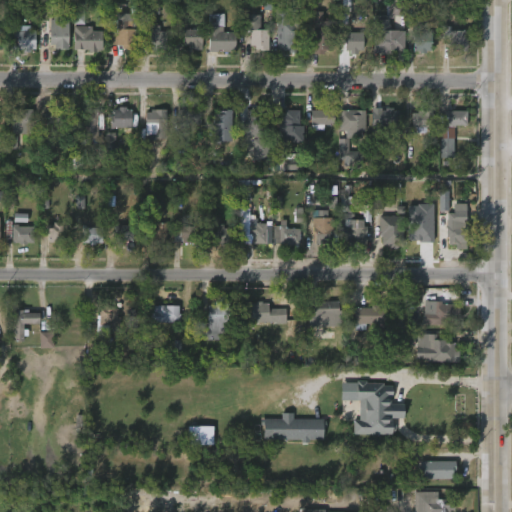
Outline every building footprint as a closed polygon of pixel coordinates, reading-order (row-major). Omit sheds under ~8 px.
[(349,0),(343,0),(339,0),(340,11),(350,10),(349,0)] [(404,2),(405,50),(373,52),(373,21),(389,22),(389,29),(394,29),(395,15),(386,15),(386,4),(389,4),(389,1),(404,2)] [(136,14),(137,50),(125,50),(125,46),(109,46),(109,22),(131,20),(130,4),(139,4),(139,14),(136,14)] [(289,9),(289,24),(293,24),(293,21),(303,21),(303,49),(296,49),(296,52),(289,52),(289,49),(277,49),(276,9),(289,9)] [(83,25),(84,10),(73,10),(73,24),(83,25)] [(223,13),(223,31),(235,31),(235,49),(230,49),(230,52),(222,52),(222,49),(217,49),(217,52),(209,52),(208,13),(223,13)] [(260,14),(260,29),(269,29),(269,49),(255,48),(255,45),(250,45),(250,30),(242,30),(242,15),(260,14)] [(58,16),(58,19),(68,19),(68,45),(66,45),(66,49),(54,49),(54,44),(50,44),(50,18),(58,16)] [(15,22),(15,25),(30,25),(30,31),(35,31),(35,49),(29,49),(29,51),(22,51),(22,48),(16,48),(16,38),(15,38),(15,48),(8,48),(8,22),(15,22)] [(159,25),(159,30),(167,30),(167,50),(148,49),(148,54),(141,53),(141,31),(148,31),(148,25),(159,25)] [(450,25),(450,30),(468,30),(468,50),(454,49),(454,46),(449,45),(449,38),(442,38),(442,25),(450,25)] [(92,27),(92,31),(103,32),(103,49),(97,49),(97,53),(90,53),(90,50),(74,50),(75,26),(92,27)] [(202,34),(202,49),(193,49),(193,44),(183,44),(184,29),(202,29),(202,34)] [(315,55),(314,30),(333,31),(333,51),(325,51),(325,55),(315,55)] [(363,37),(363,50),(350,52),(350,50),(345,50),(345,32),(363,32),(363,37)] [(427,51),(427,53),(414,51),(414,32),(431,32),(431,51),(427,51)] [(260,107),(260,110),(265,110),(265,127),(269,127),(269,136),(260,136),(260,139),(269,139),(269,155),(267,154),(267,161),(255,161),(255,154),(253,154),(253,139),(255,139),(254,136),(238,135),(238,120),(246,121),(246,109),(251,109),(251,106),(260,107)] [(133,129),(111,128),(110,116),(114,116),(114,110),(119,110),(119,107),(132,107),(133,129)] [(31,133),(12,133),(12,111),(17,111),(16,109),(31,108),(31,133)] [(67,123),(44,123),(44,108),(67,109),(67,123)] [(146,140),(144,140),(145,111),(151,111),(151,109),(168,109),(168,121),(166,121),(166,138),(146,140)] [(187,123),(187,148),(172,148),(173,132),(181,132),(181,125),(179,125),(180,123),(177,123),(177,109),(200,109),(200,124),(187,123)] [(324,124),(324,130),(311,130),(310,109),(334,110),(334,124),(324,124)] [(379,109),(378,129),(397,130),(398,110),(379,109)] [(100,110),(100,118),(99,118),(98,134),(100,135),(99,140),(80,139),(82,114),(90,115),(91,110),(100,110)] [(233,142),(215,142),(214,115),(218,114),(218,111),(232,110),(233,142)] [(300,111),(300,127),(304,127),(304,143),(279,142),(280,113),(284,113),(284,110),(300,111)] [(364,110),(364,131),(361,131),(361,138),(346,138),(346,130),(339,130),(339,110),(364,110)] [(433,110),(433,127),(412,126),(412,112),(417,112),(418,110),(433,110)] [(467,125),(452,124),(452,126),(446,126),(446,124),(444,124),(445,110),(467,110),(467,125)] [(454,158),(453,127),(439,128),(440,158),(454,158)] [(16,149),(17,136),(7,136),(7,149),(16,149)] [(351,139),(351,151),(354,151),(353,167),(345,167),(345,161),(339,161),(339,139),(351,139)] [(72,168),(81,168),(81,156),(72,156),(72,168)] [(284,172),(283,158),(304,157),(305,171),(284,172)] [(347,208),(352,213),(355,214),(355,219),(363,219),(363,226),(366,227),(364,244),(349,244),(349,238),(347,238),(347,226),(340,226),(341,213),(346,213),(343,209),(340,209),(340,191),(348,191),(347,208)] [(438,193),(439,212),(447,211),(447,193),(438,193)] [(433,205),(408,205),(407,242),(433,242),(433,205)] [(468,211),(468,245),(450,245),(450,238),(447,238),(448,213),(455,213),(455,211),(468,211)] [(33,227),(33,242),(26,242),(26,244),(12,242),(14,213),(26,214),(25,226),(33,227)] [(395,215),(404,216),(404,245),(397,245),(397,247),(389,247),(389,245),(381,245),(381,235),(379,235),(379,216),(395,215)] [(333,217),(332,242),(328,241),(328,244),(315,243),(315,236),(313,236),(312,217),(333,217)] [(286,220),(286,228),(300,229),(300,243),(293,243),(293,245),(273,243),(273,225),(279,226),(280,219),(286,220)] [(63,222),(63,243),(48,243),(48,234),(46,234),(46,224),(54,224),(54,222),(63,222)] [(166,223),(166,225),(167,225),(166,243),(151,242),(151,234),(148,234),(148,225),(156,225),(156,222),(166,223)] [(118,223),(133,225),(133,240),(113,242),(113,225),(115,225),(115,223),(118,223)] [(265,223),(265,225),(267,225),(266,243),(251,243),(251,234),(248,234),(249,225),(256,225),(256,223),(265,223)] [(224,224),(224,228),(232,228),(232,243),(224,243),(224,246),(220,246),(220,243),(213,243),(214,225),(224,224)] [(85,225),(88,225),(88,227),(102,227),(101,242),(95,242),(95,244),(88,244),(88,241),(82,241),(82,225),(85,225)] [(199,235),(199,244),(181,244),(181,242),(173,242),(174,229),(180,230),(180,227),(201,227),(201,235),(199,235)] [(221,301),(221,305),(228,305),(228,323),(231,323),(231,332),(218,333),(218,340),(197,340),(197,322),(208,322),(208,305),(214,305),(214,301),(221,301)] [(261,301),(261,304),(268,303),(268,309),(285,308),(286,323),(274,324),(274,322),(271,321),(249,322),(250,304),(256,304),(256,301),(261,301)] [(442,301),(442,303),(459,304),(459,324),(423,325),(423,312),(433,312),(433,301),(442,301)] [(338,320),(338,327),(319,326),(320,320),(309,319),(309,302),(338,303),(338,320)] [(112,304),(112,308),(118,308),(117,317),(119,317),(119,331),(109,331),(109,325),(101,325),(101,322),(99,322),(99,308),(104,308),(104,304),(112,304)] [(166,305),(178,306),(178,314),(180,314),(180,316),(181,316),(181,323),(150,322),(150,312),(153,312),(153,305),(166,305)] [(379,305),(379,308),(386,308),(385,329),(377,329),(377,324),(366,324),(366,332),(355,332),(355,307),(371,308),(371,305),(379,305)] [(23,310),(26,310),(26,312),(39,312),(39,323),(23,323),(23,341),(12,341),(12,310),(23,310)] [(53,332),(39,333),(39,348),(53,348),(53,332)] [(437,334),(437,339),(446,339),(446,343),(455,343),(455,348),(460,348),(459,356),(454,355),(454,362),(431,361),(431,359),(422,358),(422,348),(417,348),(417,335),(437,334)] [(353,435),(392,435),(392,418),(403,418),(403,406),(391,406),(392,383),(341,383),(341,401),(359,401),(359,421),(353,421),(353,435)] [(263,440),(322,440),(322,419),(292,419),(293,413),(281,413),(281,419),(263,419),(263,440)] [(440,456),(440,463),(450,463),(450,480),(423,479),(424,462),(428,462),(428,456),(440,456)] [(435,491),(436,499),(452,498),(452,510),(446,510),(446,511),(412,511),(412,492),(435,491)]
